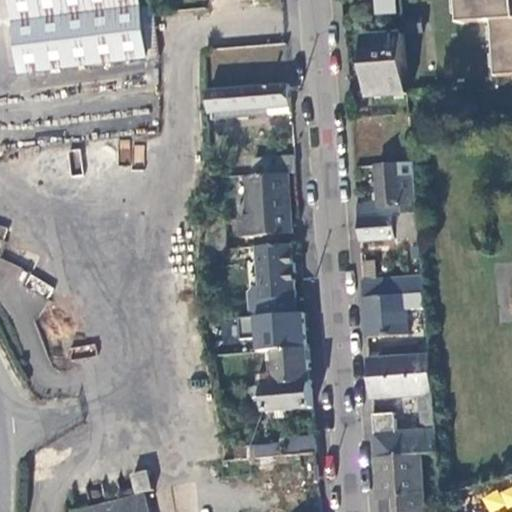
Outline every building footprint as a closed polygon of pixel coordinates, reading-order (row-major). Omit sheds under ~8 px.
[(148,58),(141,0),(12,0),(22,74),(148,58)] [(156,14),(155,0),(141,0),(148,58),(161,56),(156,14)] [(380,0),(382,16),(403,15),(401,0),(380,0)] [(496,22),(500,79),(511,77),(511,0),(461,0),(463,24),(496,22)] [(372,98),(409,94),(404,34),(367,38),(372,98)] [(213,120),(292,114),(290,86),(248,89),(211,91),(213,120)] [(374,117),(377,167),(400,165),(414,164),(410,114),(374,117)] [(119,142),(119,163),(144,163),(144,142),(119,142)] [(255,177),(296,175),(295,158),(254,160),(255,177)] [(360,219),(362,219),(418,213),(415,177),(400,178),(400,165),(377,167),(380,199),(359,207),(360,219)] [(242,218),(244,239),(295,235),(290,177),(248,180),(251,217),(242,218)] [(362,219),(363,242),(420,238),(418,213),(362,219)] [(213,250),(228,249),(229,223),(213,222),(213,250)] [(254,318),(302,315),(301,301),(299,302),(295,247),(259,250),(262,290),(252,291),(254,318)] [(365,281),(367,298),(424,294),(423,277),(365,281)] [(367,312),(369,339),(408,336),(407,311),(426,310),(424,294),(367,298),(367,312)] [(302,315),(254,318),(242,319),(243,341),(261,340),(262,352),(277,352),(310,349),(308,327),(307,314),(302,315)] [(259,388),(263,387),(312,384),(311,365),(310,349),(277,352),(278,375),(258,376),(259,388)] [(371,372),(373,399),(421,396),(424,428),(436,427),(431,354),(370,358),(371,372)] [(269,412),(314,410),(312,384),(263,387),(263,395),(268,395),(269,412)] [(378,458),(421,455),(438,454),(436,432),(398,434),(396,414),(374,416),(376,440),(378,458)] [(293,456),(317,454),(317,442),(316,438),(292,440),(292,444),(293,456)] [(272,447),(273,457),(293,456),(292,444),(272,447)] [(272,447),(236,449),(238,460),(273,457),(272,447)] [(379,477),(381,511),(425,511),(421,455),(378,458),(379,477)] [(132,492),(150,489),(146,469),(129,472),(132,492)] [(511,484),(481,498),(487,511),(496,511),(511,505),(511,484)] [(153,511),(149,495),(83,511),(153,511)]
